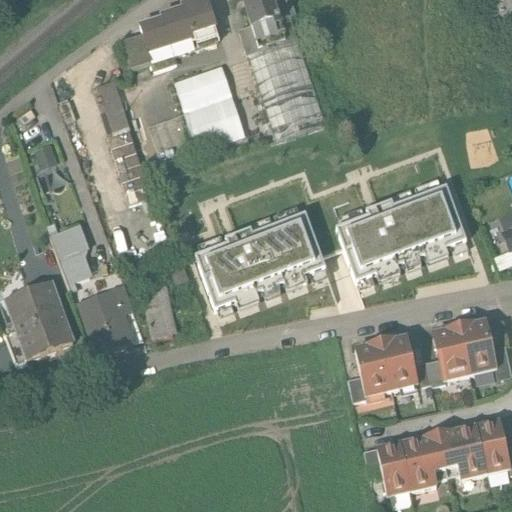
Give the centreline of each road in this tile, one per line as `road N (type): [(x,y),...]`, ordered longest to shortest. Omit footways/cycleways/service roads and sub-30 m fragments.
road 1 (residential): [(0,393),(218,343),(506,294)]
road 2 (residential): [(374,430),(511,406)]
